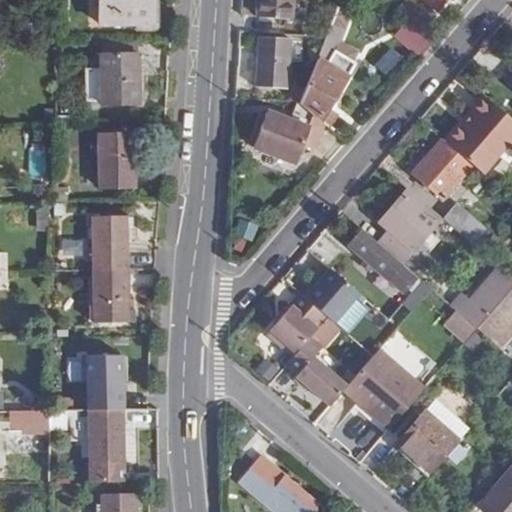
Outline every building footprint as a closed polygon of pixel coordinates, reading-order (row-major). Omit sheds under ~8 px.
[(155,23),(154,0),(102,0),(103,24),(155,23)] [(260,0),(259,19),(291,21),(293,0),(260,0)] [(446,32),(424,13),(408,0),(404,0),(396,10),(410,22),(414,26),(435,44),(446,32)] [(429,0),(441,10),(449,0),(429,0)] [(342,42),(353,14),(340,9),(328,36),(302,102),(319,117),(336,128),(343,115),(332,109),(358,65),(353,61),(337,52),(342,42)] [(410,22),(399,36),(423,58),(435,44),(414,26),(410,22)] [(288,90),(292,41),(260,39),(258,88),(288,90)] [(342,42),(337,52),(353,61),(359,51),(342,42)] [(385,76),(402,58),(392,48),(374,66),(385,76)] [(140,103),(140,53),(102,53),(102,104),(140,103)] [(511,145),(511,119),(487,98),(475,112),(477,115),(450,145),(475,167),(484,175),(511,145)] [(330,128),(319,117),(302,102),(294,121),(277,111),(271,113),(260,149),(296,165),(304,146),(318,153),(330,128)] [(136,134),(136,122),(100,123),(101,134),(136,134)] [(136,188),(136,134),(101,134),(101,188),(136,188)] [(475,167),(450,145),(444,140),(413,175),(444,201),(475,167)] [(415,252),(443,219),(413,192),(385,226),(391,232),(415,252)] [(483,229),(455,205),(443,219),(472,243),(483,229)] [(129,270),(129,216),(93,215),(94,270),(129,270)] [(404,265),(381,245),(362,228),(351,245),(406,294),(419,277),(404,265)] [(480,250),(491,237),(483,229),(472,243),(480,250)] [(404,265),(415,252),(391,232),(381,245),(404,265)] [(362,295),(331,266),(305,295),(330,318),(336,324),(362,295)] [(95,323),(130,323),(129,270),(94,270),(95,323)] [(478,329),(511,290),(511,277),(503,270),(474,303),(461,291),(449,303),(456,309),(478,329)] [(511,337),(511,290),(478,329),(502,349),(511,337)] [(314,336),(330,318),(305,295),(269,335),(295,358),(314,336)] [(469,340),(478,329),(456,309),(443,325),(465,345),(469,340)] [(314,336),(295,358),(288,366),(298,374),(294,378),(329,408),(344,391),(348,387),(349,386),(336,374),(316,357),(326,347),(314,336)] [(390,432),(415,403),(426,390),(380,350),(374,357),(349,386),(348,387),(344,391),(390,432)] [(124,410),(123,357),(89,357),(90,411),(124,410)] [(256,372),(269,381),(279,368),(265,359),(256,372)] [(460,442),(470,430),(436,400),(425,413),(460,442)] [(155,410),(127,409),(127,428),(154,429),(155,410)] [(125,482),(124,410),(90,411),(69,411),(70,441),(81,440),(81,458),(90,458),(91,483),(125,482)] [(53,411),(28,412),(29,431),(53,431),(53,411)] [(425,413),(398,445),(431,475),(460,442),(425,413)] [(254,492),(276,511),(317,511),(322,507),(275,467),(254,492)] [(487,511),(511,511),(511,472),(482,507),(487,511)] [(135,511),(135,497),(101,497),(101,511),(135,511)]
